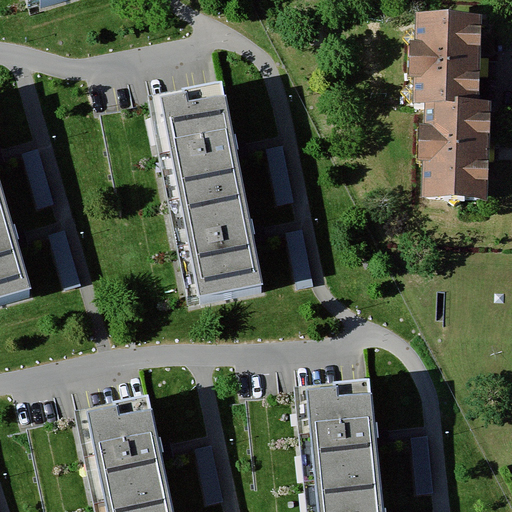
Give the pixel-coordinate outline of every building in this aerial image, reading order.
[(480,11),(412,9),(409,100),(420,99),(478,101),(480,11)] [(220,91),(163,102),(202,304),(259,293),(220,91)] [(489,101),(478,101),(420,99),(417,196),(486,199),(489,101)] [(277,147),(263,150),(274,206),(289,203),(277,147)] [(32,150),(18,154),(36,211),(50,206),(32,150)] [(0,193),(0,304),(29,297),(0,193)] [(298,232),(283,235),(296,291),(310,288),(298,232)] [(60,233),(46,237),(62,291),(75,287),(60,233)] [(380,511),(367,387),(295,394),(307,511),(380,511)] [(171,511),(150,402),(81,416),(98,511),(171,511)] [(425,440),(407,441),(411,497),(429,495),(425,440)] [(209,448),(193,452),(206,508),(222,504),(209,448)]
